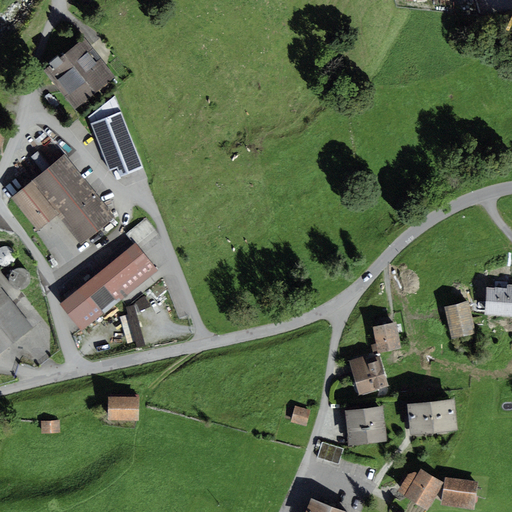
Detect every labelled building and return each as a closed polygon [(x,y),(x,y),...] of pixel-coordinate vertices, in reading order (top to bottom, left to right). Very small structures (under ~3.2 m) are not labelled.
[(116,77),(85,38),(60,58),(58,56),(49,63),(50,65),(44,70),(75,109),(116,77)] [(143,167),(114,96),(88,117),(108,170),(116,168),(119,176),(143,167)] [(169,144),(164,134),(150,141),(156,151),(169,144)] [(115,216),(64,153),(9,197),(37,231),(57,215),(80,244),(115,216)] [(157,270),(135,243),(59,304),(81,331),(157,270)] [(17,255),(16,252),(14,249),(11,246),(8,245),(4,245),(1,246),(0,246),(0,265),(2,267),(5,267),(9,267),(13,265),(15,262),(17,259),(17,255)] [(31,278),(30,275),(28,271),(25,269),(22,268),(18,268),(15,269),(12,271),(9,274),(8,277),(8,281),(10,285),(12,288),(16,289),(19,290),(23,290),(27,288),(29,285),(30,282),(31,278)] [(508,282),(495,281),(495,288),(486,287),(485,302),(477,301),(476,312),(484,312),(484,315),(511,317),(511,285),(508,285),(508,282)] [(0,354),(34,327),(0,286),(0,354)] [(467,300),(443,306),(451,338),(475,333),(467,300)] [(193,331),(185,316),(174,322),(182,337),(193,331)] [(396,322),(372,327),(376,345),(372,346),(373,354),(401,348),(396,322)] [(364,356),(349,361),(359,394),(388,385),(379,356),(377,356),(377,355),(365,358),(364,356)] [(139,397),(108,396),(107,420),(138,420),(139,397)] [(454,399),(407,404),(410,435),(458,430),(454,399)] [(310,410),(295,406),(290,422),(306,426),(310,410)] [(383,406),(345,411),(349,446),(387,441),(383,406)] [(59,420),(41,421),(41,434),(60,433),(59,420)] [(343,449),(321,442),(319,449),(317,458),(338,464),(343,449)] [(444,482),(421,469),(417,473),(415,471),(408,474),(397,491),(404,495),(404,496),(427,511),(444,482)] [(478,481),(445,477),(441,504),(474,509),(478,481)] [(346,511),(311,498),(305,511),(346,511)]
